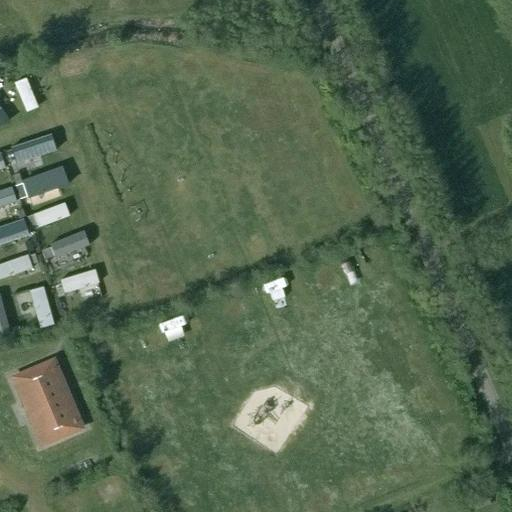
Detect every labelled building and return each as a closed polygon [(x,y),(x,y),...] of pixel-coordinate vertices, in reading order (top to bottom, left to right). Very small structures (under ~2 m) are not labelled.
[(25,79),(14,83),(27,113),(38,108),(25,79)] [(0,107),(0,127),(10,121),(0,107)] [(14,150),(19,163),(52,152),(47,138),(14,150)] [(22,181),(28,199),(68,185),(61,167),(22,181)] [(18,175),(12,177),(15,185),(21,183),(18,175)] [(21,184),(14,187),(17,195),(24,193),(21,184)] [(0,191),(0,206),(15,201),(10,188),(0,191)] [(33,215),(38,228),(68,217),(63,204),(33,215)] [(22,215),(14,218),(16,223),(24,220),(22,215)] [(32,217),(27,218),(30,227),(35,225),(32,217)] [(0,229),(0,244),(19,238),(15,224),(0,229)] [(22,224),(16,226),(19,234),(25,232),(22,224)] [(49,246),(55,259),(88,245),(83,232),(49,246)] [(24,243),(28,255),(35,252),(30,241),(24,243)] [(47,251),(41,253),(44,261),(50,259),(47,251)] [(0,264),(0,280),(31,269),(27,255),(0,264)] [(34,255),(28,257),(31,265),(37,263),(34,255)] [(99,284),(95,270),(60,281),(64,294),(99,284)] [(43,288),(29,292),(40,330),(53,326),(43,288)] [(61,289),(55,290),(58,299),(64,297),(61,289)] [(0,301),(0,336),(9,334),(0,301)] [(33,424),(42,446),(81,429),(72,407),(74,406),(64,383),(62,384),(53,362),(14,379),(23,401),(21,402),(31,425),(33,424)] [(473,511),(492,505),(485,488),(465,496),(470,511),(473,511)]
